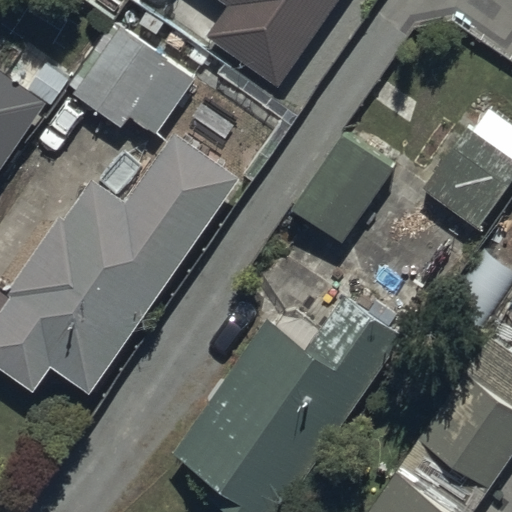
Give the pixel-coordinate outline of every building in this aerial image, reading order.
[(309,70),(320,55),(339,28),(352,10),(359,0),(209,0),(236,19),(213,52),(286,103),(309,70)] [(132,38),(85,104),(154,153),(201,87),(132,38)] [(0,211),(63,122),(0,77),(0,211)] [(419,194),(487,242),(511,206),(511,121),(484,102),(419,194)] [(295,213),(352,253),(426,149),(369,109),(295,213)] [(181,143),(132,213),(94,187),(0,319),(0,377),(44,408),(62,384),(101,411),(254,195),(181,143)] [(511,287),(511,269),(487,252),(444,312),(478,336),(511,287)] [(175,473),(230,511),(302,511),(381,402),(416,352),(351,306),(316,356),(277,329),(175,473)] [(409,471),(467,511),(490,511),(511,482),(511,356),(498,347),(409,471)] [(442,511),(406,486),(387,511),(442,511)]
